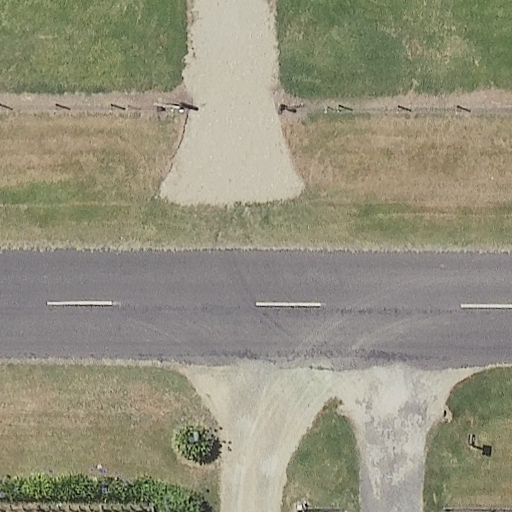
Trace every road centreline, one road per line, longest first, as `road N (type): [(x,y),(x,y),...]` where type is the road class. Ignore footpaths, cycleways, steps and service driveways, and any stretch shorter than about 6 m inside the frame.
road 1 (unclassified): [(0,305),(511,309)]
road 2 (unknown): [(323,308),(326,511)]
